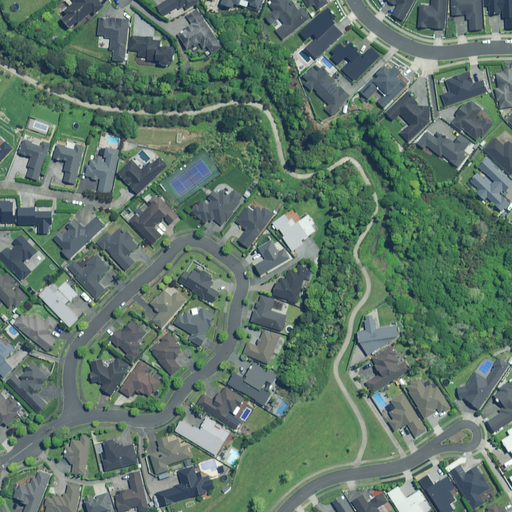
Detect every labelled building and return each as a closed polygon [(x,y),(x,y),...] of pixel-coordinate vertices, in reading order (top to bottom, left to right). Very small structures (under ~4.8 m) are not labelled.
[(73,0),(75,3),(65,11),(68,15),(63,20),(70,29),(78,22),(79,24),(93,12),(95,15),(104,7),(98,0),(73,0)] [(168,0),(157,6),(164,17),(165,17),(168,22),(200,4),(197,0),(168,0)] [(263,0),(223,0),(222,3),(233,6),(235,2),(240,4),(241,0),(245,0),(250,1),(248,7),(260,11),(263,0)] [(279,35),(284,41),(310,18),(302,8),(298,12),(287,0),(269,0),(272,3),(269,6),(274,10),(265,18),(273,25),(280,19),(284,24),(276,31),(279,35)] [(304,0),(310,8),(315,4),(318,10),(328,3),(325,0),(304,0)] [(414,0),(389,0),(398,5),(393,14),(404,20),(414,0)] [(446,0),(432,0),(432,5),(421,5),(419,27),(445,28),(446,0)] [(451,0),(453,15),(468,14),(468,18),(470,18),(470,29),(483,29),(481,0),(451,0)] [(511,27),(511,0),(486,0),(487,5),(490,5),(491,13),(504,13),(504,17),(506,17),(507,28),(511,27)] [(336,18),(327,8),(300,32),(307,40),(313,34),(318,39),(306,49),(316,60),(344,35),(335,26),(336,25),(333,21),(336,18)] [(203,48),(203,49),(208,47),(212,54),(222,48),(197,9),(187,16),(193,27),(179,36),(188,49),(194,45),(195,47),(200,44),(203,48)] [(129,20),(100,18),(98,35),(112,37),(111,50),(115,51),(114,60),(125,62),(129,20)] [(153,37),(131,37),(130,50),(139,51),(139,57),(148,57),(147,61),(161,61),(161,66),(170,66),(170,60),(174,60),(174,48),(161,47),(161,41),(153,41),(153,37)] [(343,70),(354,82),(357,79),(358,80),(381,56),(372,48),(365,55),(362,52),(347,37),(342,43),(341,42),(332,51),(335,54),(331,57),(340,65),(347,57),(352,61),(343,70)] [(379,102),(385,108),(408,85),(402,78),(401,79),(398,77),(403,72),(396,65),(391,70),(386,65),(378,74),(381,76),(377,79),(375,77),(361,91),(369,99),(379,88),(386,95),(379,102)] [(333,117),(346,104),(344,102),(351,96),(341,87),(339,89),(333,83),(336,80),(322,68),(318,72),(313,67),(303,77),(309,82),(305,86),(312,92),(315,89),(318,92),(317,94),(330,106),(326,110),(333,117)] [(511,69),(497,72),(499,89),(497,89),(498,101),(500,101),(501,108),(511,106),(511,69)] [(473,84),(469,73),(447,80),(451,92),(443,95),(447,105),(487,91),(483,81),(473,84)] [(430,122),(430,106),(419,106),(416,103),(419,101),(408,90),(386,113),(395,121),(401,115),(411,125),(403,134),(411,142),(430,122)] [(484,136),(493,124),(486,118),(484,120),(478,115),(482,110),(472,102),(467,107),(464,105),(456,115),(459,116),(453,124),(463,131),(464,130),(478,141),(482,135),(484,136)] [(428,132),(419,143),(425,148),(428,145),(441,156),(443,154),(451,160),(451,161),(459,167),(469,153),(465,150),(471,142),(461,135),(455,143),(442,133),(437,139),(428,132)] [(505,146),(496,138),(486,149),(511,173),(511,144),(509,142),(505,146)] [(33,143),(25,140),(20,153),(32,157),(28,167),(30,168),(27,177),(38,181),(50,144),(43,142),(41,147),(32,144),(33,143)] [(0,163),(14,149),(6,142),(1,147),(0,146),(0,163)] [(84,147),(76,145),(75,150),(57,145),(54,158),(67,161),(64,172),(66,172),(64,181),(75,184),(84,147)] [(119,150),(107,147),(104,160),(90,157),(86,176),(92,178),(91,179),(100,181),(98,193),(109,195),(119,150)] [(168,167),(160,158),(152,165),(150,163),(142,170),(132,160),(118,173),(138,195),(168,167)] [(504,176),(487,159),(479,167),(494,182),(491,186),(478,174),(471,181),(480,191),(478,194),(485,201),(488,198),(502,212),(510,204),(502,195),(511,185),(511,182),(505,175),(504,176)] [(244,198),(234,191),(230,197),(223,191),(220,196),(214,191),(208,199),(212,202),(209,206),(203,202),(200,206),(197,204),(191,212),(207,223),(209,220),(212,222),(214,220),(223,227),(244,198)] [(14,202),(0,201),(0,217),(3,217),(3,224),(40,225),(39,234),(49,234),(49,226),(52,226),(53,212),(36,212),(36,209),(14,208),(14,202)] [(166,216),(154,204),(141,216),(138,212),(129,221),(153,245),(162,236),(154,228),(166,216)] [(263,212),(257,208),(254,212),(248,207),(237,222),(247,230),(239,241),(249,248),(274,215),(265,208),(263,212)] [(315,224),(309,215),(297,224),(293,218),(290,221),(286,215),(273,224),(278,230),(280,229),(285,236),(283,237),(293,251),(304,244),(302,242),(316,232),(312,226),(315,224)] [(106,226),(97,217),(85,229),(81,224),(79,226),(75,221),(67,228),(70,231),(64,236),(61,233),(54,239),(64,249),(62,251),(70,260),(106,226)] [(124,234),(120,229),(112,237),(108,233),(97,243),(104,251),(105,249),(126,271),(135,263),(128,255),(137,246),(132,241),(134,239),(127,232),(124,234)] [(279,252),(273,241),(259,248),(265,260),(255,265),(261,276),(291,261),(284,249),(279,252)] [(109,268),(97,255),(87,265),(88,266),(83,271),(74,261),(68,267),(77,277),(76,278),(97,300),(106,291),(98,282),(102,278),(101,277),(109,268)] [(308,268),(300,266),(298,267),(296,272),(289,270),(286,280),(281,278),(280,284),(277,283),(274,295),(290,300),(290,301),(297,303),(308,268)] [(0,268),(0,306),(2,305),(0,303),(0,298),(10,308),(13,305),(16,307),(26,298),(17,289),(15,291),(13,289),(15,287),(11,283),(14,280),(8,274),(4,278),(1,275),(2,268),(0,268)] [(211,277),(203,271),(200,275),(194,271),(191,276),(186,272),(179,282),(213,304),(219,293),(211,288),(215,282),(210,279),(211,277)] [(79,319),(66,306),(78,295),(66,282),(59,289),(60,290),(55,294),(49,287),(40,296),(70,328),(79,319)] [(173,297),(164,290),(151,305),(160,312),(153,321),(162,329),(186,301),(177,292),(173,297)] [(275,300),(261,295),(256,310),(255,310),(252,322),(282,331),(287,316),(272,311),(275,300)] [(216,317),(203,309),(200,314),(195,311),(192,316),(187,312),(184,318),(180,315),(175,324),(193,335),(190,340),(201,347),(207,336),(205,335),(216,317)] [(54,331),(52,329),(56,323),(49,317),(45,322),(34,313),(29,320),(22,315),(14,325),(48,352),(56,341),(50,336),(54,331)] [(367,322),(365,322),(366,328),(361,329),(358,333),(360,342),(368,355),(399,337),(396,325),(377,329),(375,320),(373,320),(372,315),(366,316),(367,322)] [(146,333),(132,320),(122,331),(119,329),(110,340),(118,347),(119,346),(128,354),(126,357),(132,362),(141,353),(138,350),(142,346),(137,342),(146,333)] [(285,339),(264,330),(257,347),(249,343),(244,354),(269,365),(274,353),(279,355),(285,339)] [(159,345),(157,342),(149,348),(171,376),(181,368),(174,360),(180,356),(179,355),(182,353),(179,350),(181,348),(169,333),(162,338),(164,341),(159,345)] [(7,347),(0,340),(0,373),(4,378),(13,369),(5,360),(16,350),(10,344),(7,347)] [(402,363),(392,346),(371,359),(380,374),(366,383),(373,394),(410,370),(405,361),(402,363)] [(113,362),(108,370),(104,367),(102,360),(92,363),(94,372),(90,373),(93,383),(98,382),(103,385),(101,389),(112,395),(126,372),(130,366),(118,359),(115,363),(113,362)] [(458,389),(461,399),(464,399),(479,410),(511,366),(500,359),(495,367),(496,368),(487,381),(476,373),(466,387),(458,389)] [(145,396),(146,395),(149,397),(152,391),(154,393),(161,383),(145,372),(149,367),(141,362),(134,372),(133,372),(120,391),(130,398),(135,391),(141,396),(142,394),(145,396)] [(50,381),(33,363),(17,378),(14,375),(7,382),(38,414),(47,405),(36,394),(50,381)] [(268,372),(255,364),(246,380),(234,373),(228,384),(265,406),(271,395),(262,390),(267,381),(273,385),(278,376),(269,370),(268,372)] [(425,419),(436,413),(435,410),(438,409),(440,412),(444,411),(445,412),(451,409),(438,387),(434,390),(431,385),(425,388),(419,378),(405,386),(410,395),(425,419)] [(511,380),(500,388),(494,398),(500,406),(504,405),(505,407),(499,411),(501,413),(488,421),(495,432),(511,421),(511,380)] [(245,399),(226,387),(222,393),(221,392),(215,402),(204,394),(197,405),(236,430),(243,420),(233,413),(238,406),(239,408),(245,399)] [(0,425),(1,426),(4,422),(8,426),(19,415),(17,413),(22,408),(14,401),(8,406),(5,403),(7,401),(1,394),(0,394),(0,425)] [(426,432),(403,394),(391,401),(396,409),(390,413),(394,420),(390,422),(395,432),(407,424),(415,438),(426,432)] [(216,423),(208,417),(199,431),(182,421),(176,431),(216,456),(230,434),(220,428),(218,430),(214,427),(216,423)] [(511,428),(508,431),(511,436),(502,441),(508,449),(501,453),(497,448),(492,451),(505,472),(511,467),(511,428)] [(81,441),(71,440),(68,463),(74,464),(72,474),(85,476),(90,437),(81,435),(81,441)] [(169,443),(167,437),(158,440),(161,452),(150,455),(156,475),(169,470),(167,465),(191,458),(187,446),(181,448),(178,440),(169,443)] [(120,443),(115,444),(114,440),(104,442),(108,460),(104,461),(106,471),(138,464),(133,445),(124,447),(124,444),(121,445),(120,443)] [(240,454),(232,450),(225,461),(233,466),(240,454)] [(466,474),(460,466),(451,472),(475,510),(485,504),(479,496),(490,489),(476,467),(466,474)] [(198,479),(194,467),(179,471),(183,484),(176,486),(176,487),(157,493),(161,507),(215,490),(212,480),(204,483),(202,478),(198,479)] [(37,511),(51,476),(39,472),(36,479),(33,478),(29,487),(20,483),(14,498),(23,501),(22,503),(27,505),(24,511),(37,511)] [(141,511),(149,510),(140,472),(129,474),(132,489),(115,493),(119,511),(123,511),(131,510),(131,508),(139,507),(140,511),(141,511)] [(448,477),(435,485),(429,476),(420,481),(427,492),(428,491),(441,511),(453,511),(455,511),(451,504),(456,501),(450,491),(455,488),(448,477)] [(76,511),(81,486),(69,484),(67,494),(65,493),(64,498),(53,496),(53,498),(47,497),(46,506),(47,506),(46,511),(76,511)] [(407,499),(399,487),(388,493),(400,511),(427,511),(432,509),(420,491),(407,499)] [(103,511),(113,509),(108,493),(97,497),(97,499),(94,500),(92,497),(84,499),(88,511),(103,511)] [(388,503),(383,494),(368,504),(363,495),(352,502),(358,511),(379,511),(378,510),(388,503)] [(353,511),(343,496),(333,503),(338,511),(353,511)] [(486,511),(506,511),(500,500),(498,501),(487,508),(489,511),(486,511)]
